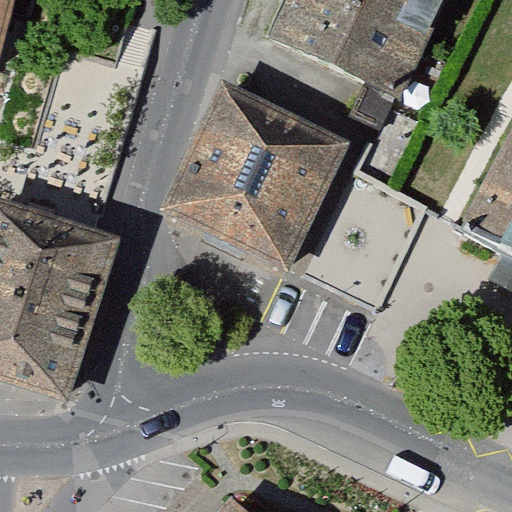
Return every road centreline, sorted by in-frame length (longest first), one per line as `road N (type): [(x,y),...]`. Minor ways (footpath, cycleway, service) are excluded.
road 1 (residential): [(210,0),(146,190),(135,341),(152,412)]
road 2 (tertiary): [(511,483),(316,392),(214,391),(152,412)]
